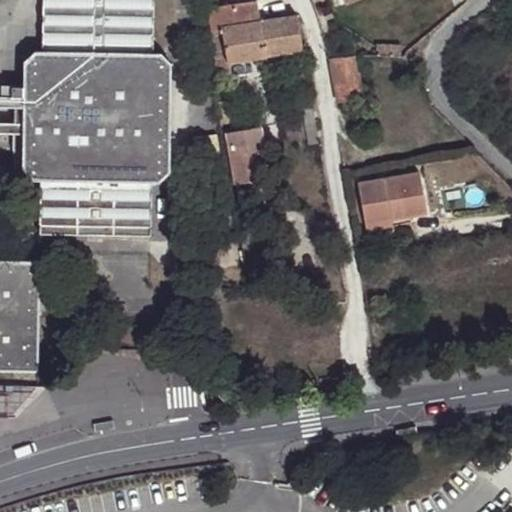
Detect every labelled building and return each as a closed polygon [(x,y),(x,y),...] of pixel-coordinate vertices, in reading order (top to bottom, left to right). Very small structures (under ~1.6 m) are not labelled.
[(24,62),(24,97),(23,135),(22,170),(31,180),(40,180),(40,233),(150,235),(150,182),(157,183),(169,172),(171,64),(160,54),(153,53),(153,0),(42,0),(42,51),(35,51),(24,62)] [(231,62),(266,57),(261,21),(259,3),(208,9),(218,74),(231,72),(231,62)] [(266,57),(306,51),(298,15),(261,21),(266,57)] [(355,56),(332,60),(340,99),(362,95),(355,56)] [(0,96),(0,134),(2,135),(23,135),(24,97),(3,97),(0,96)] [(233,160),(256,153),(264,151),(260,131),(229,137),(233,160)] [(257,161),(256,153),(233,160),(238,187),(260,184),(257,161)] [(415,178),(354,187),(363,237),(390,231),(389,223),(423,217),(415,178)] [(263,210),(260,184),(238,187),(241,213),(263,210)] [(251,215),(242,218),(243,235),(256,230),(251,215)] [(0,260),(0,371),(37,372),(39,262),(0,260)]
